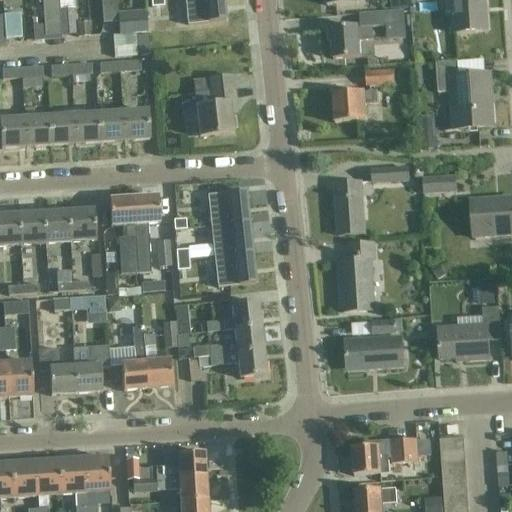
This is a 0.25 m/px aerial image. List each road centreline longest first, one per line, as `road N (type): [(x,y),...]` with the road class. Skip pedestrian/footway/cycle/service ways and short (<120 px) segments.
road 1 (residential): [(0,444),(271,425),(312,415)]
road 2 (residential): [(0,185),(282,167)]
road 3 (residential): [(312,415),(282,167)]
road 4 (residential): [(312,415),(511,401)]
road 5 (residential): [(282,167),(267,0)]
